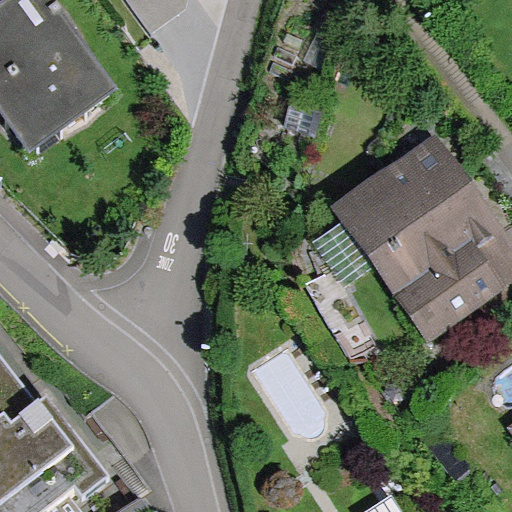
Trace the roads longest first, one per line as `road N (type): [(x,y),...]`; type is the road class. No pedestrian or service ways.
road 1 (residential): [(137,369),(187,244),(247,0)]
road 2 (residential): [(137,369),(51,304),(0,251)]
road 3 (residential): [(193,511),(137,369)]
